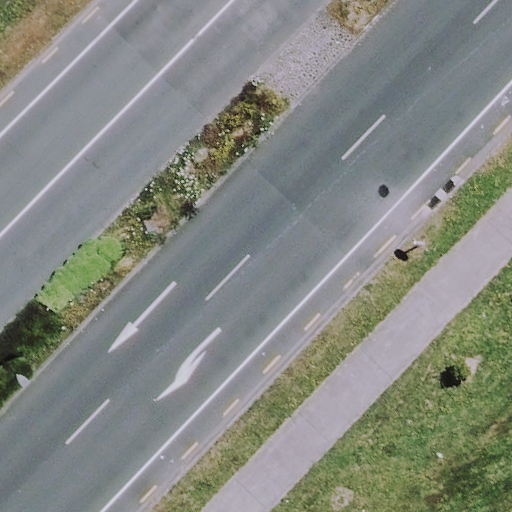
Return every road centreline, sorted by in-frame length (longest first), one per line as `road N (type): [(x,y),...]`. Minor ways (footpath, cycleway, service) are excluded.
road 1 (tertiary): [(497,0),(0,509)]
road 2 (tertiary): [(0,227),(222,0)]
